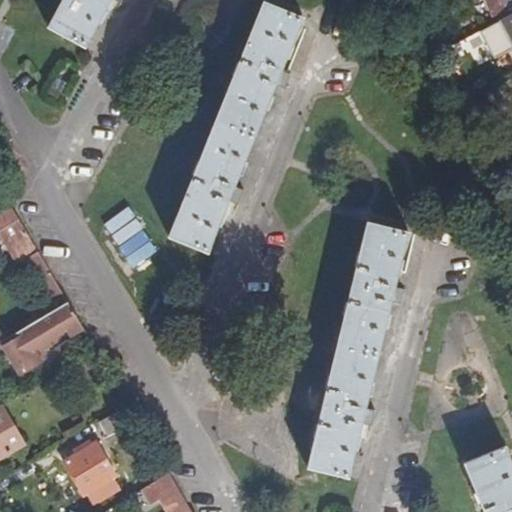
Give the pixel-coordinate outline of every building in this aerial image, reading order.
[(63,0),(48,27),(85,48),(111,0),(116,0),(121,2),(121,0),(63,0)] [(511,0),(488,0),(497,15),(511,6),(511,0)] [(209,256),(306,17),(267,1),(170,240),(209,256)] [(511,14),(498,22),(511,47),(511,14)] [(471,101),(455,110),(466,132),(473,129),(467,116),(475,112),(471,101)] [(0,188),(0,238),(16,265),(24,260),(37,252),(0,188)] [(350,478),(412,233),(394,228),(371,222),(307,468),(350,478)] [(68,301),(37,252),(24,260),(48,300),(52,299),(57,308),(68,301)] [(57,308),(0,342),(0,347),(2,351),(7,348),(23,374),(43,360),(35,347),(68,327),(83,351),(94,344),(68,301),(57,308)] [(72,379),(96,366),(90,355),(66,368),(72,379)] [(0,458),(27,443),(3,406),(0,408),(0,458)] [(157,461),(125,407),(97,424),(104,436),(124,425),(148,466),(157,461)] [(105,460),(99,450),(96,443),(63,463),(84,497),(88,494),(94,505),(118,490),(112,480),(115,478),(105,460)] [(109,445),(99,450),(105,460),(115,454),(109,445)] [(511,511),(511,460),(507,447),(466,464),(485,511),(511,511)] [(161,499),(168,511),(192,511),(170,473),(143,489),(152,505),(161,499)]
